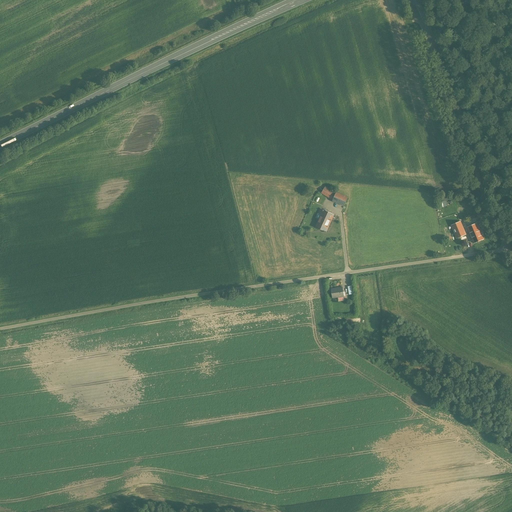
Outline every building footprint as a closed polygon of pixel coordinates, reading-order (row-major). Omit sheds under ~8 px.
[(337,194),(328,189),(325,195),(333,200),(337,194)] [(345,203),(338,198),(334,205),(341,210),(344,206),(345,203)] [(334,214),(320,208),(318,213),(321,214),(320,216),(331,220),(334,214)] [(331,220),(320,216),(315,227),(326,231),(331,220)] [(460,222),(451,226),(456,238),(465,234),(460,222)] [(477,223),(467,227),(469,233),(470,232),(474,242),(473,243),(474,243),(483,239),(482,239),(478,229),(479,229),(477,223)] [(342,287),(331,289),(332,298),(344,296),(342,287)]
